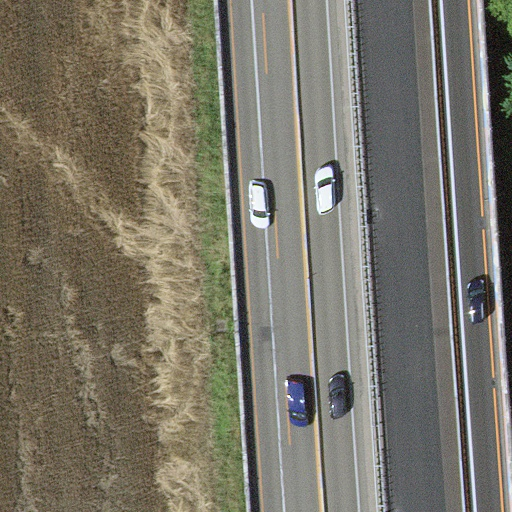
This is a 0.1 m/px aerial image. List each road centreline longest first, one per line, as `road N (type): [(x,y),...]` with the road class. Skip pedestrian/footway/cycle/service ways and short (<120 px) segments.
road 1 (motorway): [(448,511),(413,0)]
road 2 (motorway): [(296,0),(328,511)]
